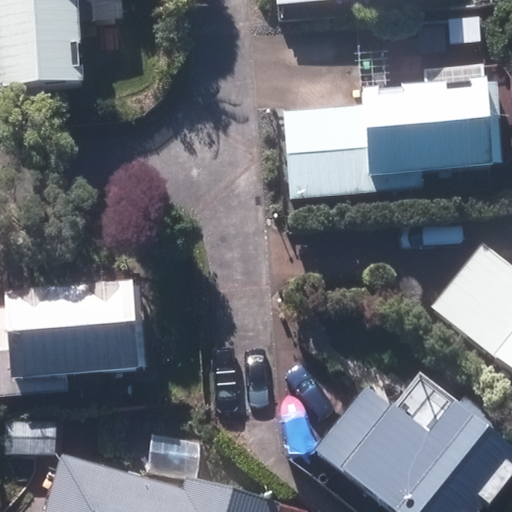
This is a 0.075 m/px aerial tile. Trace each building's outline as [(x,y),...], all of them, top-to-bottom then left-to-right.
[(0,0),(0,118),(41,118),(41,97),(77,96),(76,32),(112,32),(111,0),(0,0)] [(275,0),(276,12),(356,8),(356,0),(361,0),(275,0)] [(421,34),(423,77),(482,75),(482,32),(421,34)] [(283,123),(288,209),(421,198),(420,185),(490,180),(483,93),(363,101),(364,117),(283,123)] [(434,317),(511,380),(511,278),(484,256),(434,317)] [(0,320),(0,405),(68,402),(67,384),(131,383),(126,297),(9,304),(9,320),(0,320)] [(316,458),(381,511),(484,511),(511,479),(511,445),(466,408),(454,422),(415,390),(392,418),(366,397),(316,458)] [(19,459),(54,460),(54,433),(19,433),(19,459)] [(265,511),(186,490),(184,497),(61,463),(47,511),(265,511)]
